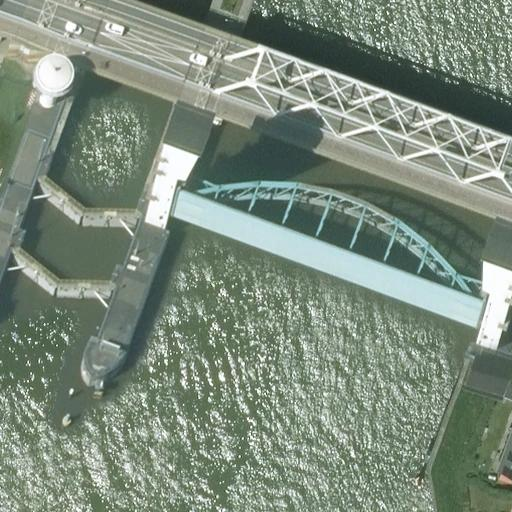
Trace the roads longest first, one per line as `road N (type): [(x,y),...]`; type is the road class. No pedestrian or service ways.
road 1 (primary): [(511,185),(4,0)]
road 2 (tertiary): [(511,154),(86,0)]
